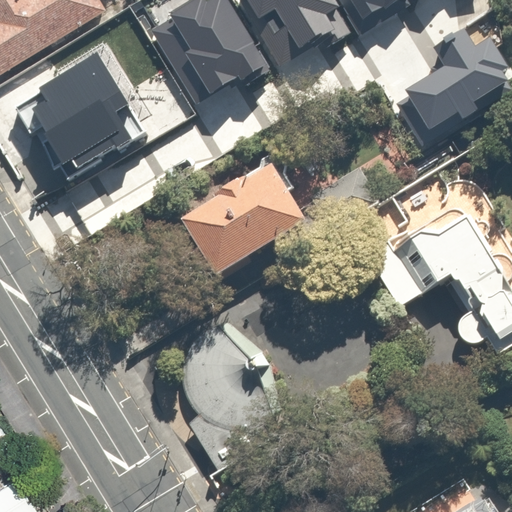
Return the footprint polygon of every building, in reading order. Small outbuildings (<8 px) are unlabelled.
[(115,10),(108,0),(0,0),(0,77),(3,82),(115,10)] [(231,59),(266,117),(299,98),(307,112),(345,89),(321,47),(333,39),(312,5),(284,22),(270,0),(211,0),(196,9),(215,40),(209,44),(221,65),(231,59)] [(426,82),(393,101),(421,150),(454,131),(426,82)] [(400,201),(379,161),(316,194),(337,234),(400,201)] [(280,172),(188,227),(225,289),(317,234),(280,172)] [(511,289),(466,211),(373,265),(403,317),(457,285),(474,315),(455,326),(473,357),(497,342),(504,355),(511,349),(511,289)] [(230,321),(220,328),(201,334),(195,343),(190,353),(186,364),(184,379),(186,390),(192,403),(198,411),(202,414),(188,422),(218,472),(247,457),(253,428),(261,423),(273,414),(276,410),(281,390),(272,377),(271,361),(263,349),(230,321)] [(490,511),(484,502),(466,511),(490,511)]
